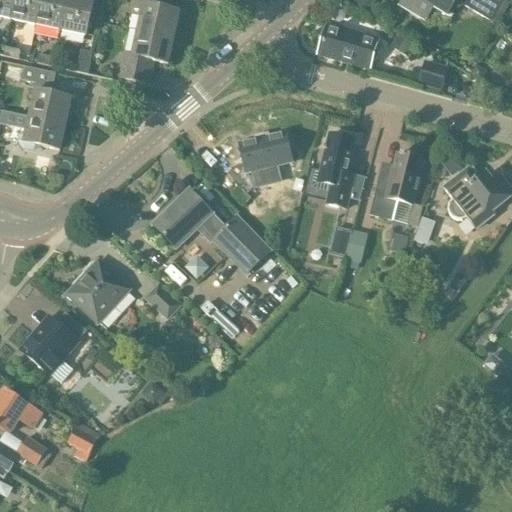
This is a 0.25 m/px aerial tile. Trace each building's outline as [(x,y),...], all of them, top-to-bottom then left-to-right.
[(0,0),(0,17),(13,21),(17,0),(0,0)] [(38,26),(43,0),(17,0),(13,21),(38,26)] [(62,31),(68,0),(43,0),(38,26),(62,31)] [(95,1),(90,0),(68,0),(62,31),(87,37),(95,1)] [(142,11),(138,32),(174,39),(180,13),(161,9),(162,0),(135,0),(133,9),(142,11)] [(503,0),(403,0),(400,6),(426,22),(433,8),(447,17),(456,1),(491,22),(503,0)] [(327,25),(318,56),(370,71),(372,63),(377,60),(380,52),(377,47),(379,39),(327,25)] [(174,39),(138,32),(132,56),(126,55),(120,79),(149,85),(154,63),(168,66),(174,39)] [(20,61),(22,51),(7,48),(5,57),(20,61)] [(93,54),(81,51),(76,73),(89,76),(93,54)] [(56,59),(39,55),(37,64),(53,68),(56,59)] [(426,64),(420,84),(441,90),(447,70),(426,64)] [(66,125),(72,100),(52,95),(57,75),(26,68),(23,82),(37,85),(30,118),(66,125)] [(66,125),(30,118),(27,132),(20,136),(18,142),(23,150),(29,151),(36,146),(60,152),(66,125)] [(330,136),(322,171),(320,179),(333,182),(327,206),(346,210),(354,178),(346,176),(355,141),(351,141),(349,135),(341,133),(337,137),(330,136)] [(240,188),(247,196),(258,186),(247,174),(276,167),(275,165),(290,161),(291,164),(292,163),(285,134),(239,145),(244,165),(237,167),(228,175),(240,188)] [(378,183),(370,216),(393,222),(398,203),(413,207),(424,162),(422,161),(421,157),(413,155),(410,158),(406,157),(406,156),(401,155),(401,156),(397,155),(390,186),(378,183)] [(469,169),(444,189),(453,200),(450,204),(449,209),(450,214),(453,218),(457,220),(462,221),(467,218),(476,230),(494,216),(492,213),(511,197),(511,191),(500,177),(493,183),(486,174),(478,181),(469,169)] [(251,199),(247,196),(240,188),(234,194),(245,205),(251,199)] [(190,191),(154,226),(176,249),(197,229),(211,243),(214,241),(247,275),(270,253),(237,218),(225,229),(212,215),(212,214),(190,191)] [(431,244),(436,221),(422,219),(418,241),(431,244)] [(337,228),(330,255),(345,259),(351,237),(352,232),(337,228)] [(368,235),(352,232),(346,259),(361,263),(368,235)] [(391,253),(405,256),(409,239),(395,235),(391,253)] [(99,263),(69,295),(98,323),(128,291),(113,277),(109,281),(102,275),(106,270),(99,263)] [(159,287),(146,300),(168,320),(180,307),(159,287)] [(215,294),(203,313),(233,334),(238,328),(248,335),(256,322),(215,294)] [(49,318),(21,351),(50,376),(79,343),(49,318)] [(0,429),(11,436),(20,423),(33,432),(43,416),(4,391),(0,396),(0,429)] [(96,456),(100,439),(78,433),(73,449),(96,456)] [(38,468),(48,452),(49,452),(27,438),(17,454),(20,456),(38,468)] [(20,456),(17,454),(0,443),(0,468),(9,474),(20,456)] [(52,455),(48,452),(38,468),(43,471),(52,455)] [(0,477),(5,480),(9,474),(0,468),(0,477)]
